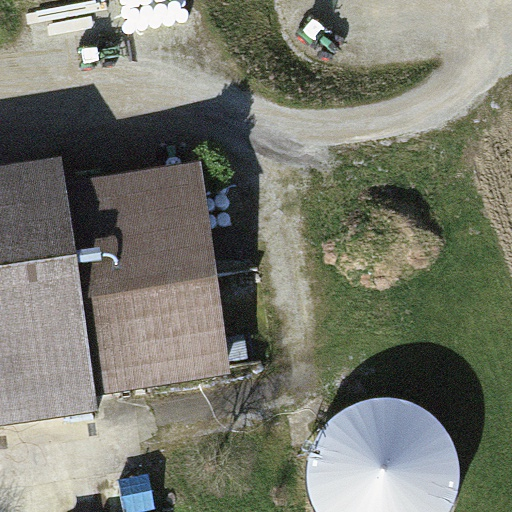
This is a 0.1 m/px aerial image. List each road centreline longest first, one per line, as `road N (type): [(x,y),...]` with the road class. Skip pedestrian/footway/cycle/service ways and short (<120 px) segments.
road 1 (track): [(0,133),(212,118),(269,144),(303,347),(276,398),(153,419),(0,465)]
road 2 (track): [(269,144),(412,111),(511,28)]
